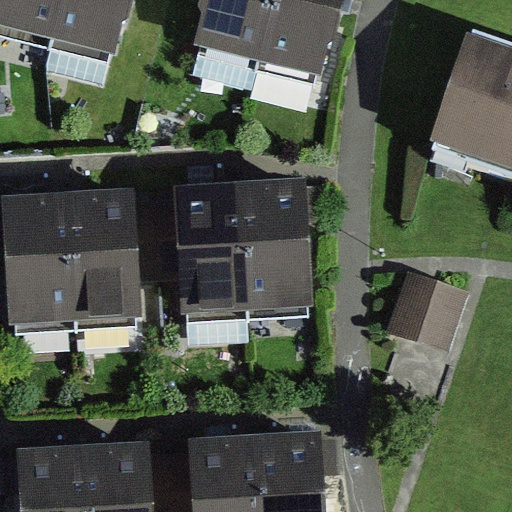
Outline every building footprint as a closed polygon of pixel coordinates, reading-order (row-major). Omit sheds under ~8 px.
[(0,0),(0,30),(108,57),(122,0),(0,0)] [(318,81),(336,0),(201,0),(190,52),(318,81)] [(511,178),(511,60),(470,47),(434,152),(511,178)] [(312,312),(306,195),(169,201),(174,318),(312,312)] [(138,320),(131,204),(0,212),(0,231),(6,328),(138,320)] [(469,355),(482,304),(407,284),(393,335),(469,355)] [(326,511),(323,445),(183,454),(186,511),(326,511)] [(148,511),(146,458),(19,464),(20,511),(148,511)]
